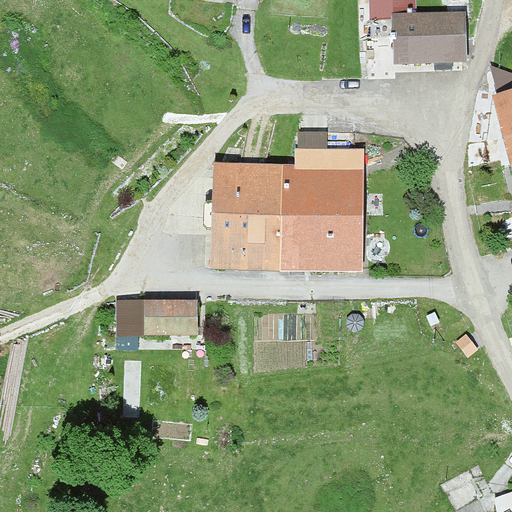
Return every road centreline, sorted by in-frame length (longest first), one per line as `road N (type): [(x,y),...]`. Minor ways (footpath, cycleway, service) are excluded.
road 1 (residential): [(443,149),(388,105),(254,98),(160,223),(165,272),(240,286),(432,291),(467,273)]
road 2 (track): [(165,272),(0,339)]
road 3 (unclassified): [(443,149),(495,0)]
road 4 (unclassified): [(467,273),(443,149)]
